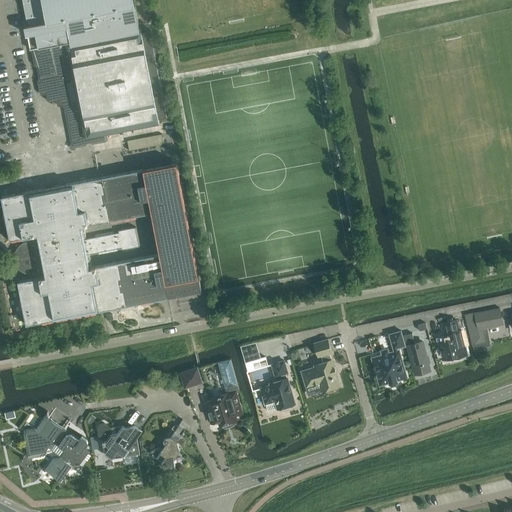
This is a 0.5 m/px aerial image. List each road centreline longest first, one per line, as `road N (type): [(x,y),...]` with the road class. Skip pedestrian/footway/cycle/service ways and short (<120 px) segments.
road 1 (secondary): [(224,488),(376,439)]
road 2 (secondary): [(376,439),(511,391)]
